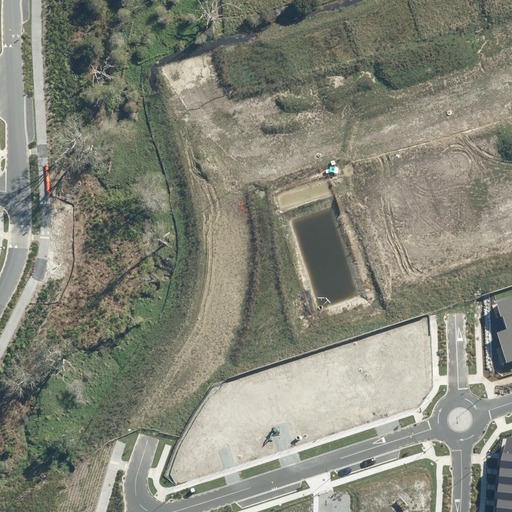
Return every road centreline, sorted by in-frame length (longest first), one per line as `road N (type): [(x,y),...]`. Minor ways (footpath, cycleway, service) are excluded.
road 1 (residential): [(212,154),(511,56)]
road 2 (residential): [(149,436),(204,347),(234,261),(212,154)]
road 3 (unknown): [(455,314),(446,79)]
road 4 (residential): [(12,0),(19,191)]
road 5 (residential): [(315,464),(170,511)]
road 6 (residential): [(442,426),(315,464)]
